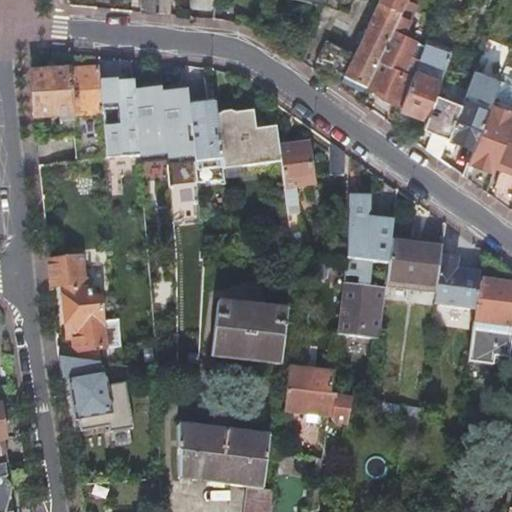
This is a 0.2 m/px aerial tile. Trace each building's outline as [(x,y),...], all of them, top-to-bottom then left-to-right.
[(139,0),(139,13),(154,14),(154,0),(139,0)] [(347,78),(364,86),(404,0),(378,0),(351,56),(324,43),(315,61),(332,71),(347,78)] [(406,0),(404,0),(364,86),(375,91),(373,95),(398,107),(423,45),(415,41),(401,35),(415,4),(406,0)] [(398,107),(397,110),(423,121),(439,79),(451,49),(441,45),(442,42),(431,37),(429,40),(425,39),(423,45),(398,107)] [(74,160),(103,158),(95,68),(29,73),(33,119),(70,115),(74,160)] [(465,89),(447,138),(472,148),(498,81),(472,71),(465,89)] [(431,132),(424,150),(438,160),(447,138),(465,89),(439,79),(423,121),(421,128),(431,132)] [(472,148),(466,164),(492,174),(494,166),(511,119),(511,86),(498,81),(472,148)] [(165,161),(159,90),(159,86),(132,89),(138,163),(165,161)] [(187,105),(185,87),(159,90),(165,161),(165,166),(194,163),(187,105)] [(216,114),(215,102),(187,105),(189,117),(194,163),(194,168),(222,165),(216,114)] [(222,165),(223,169),(241,166),(278,162),(272,127),(254,129),(251,110),(216,114),(222,165)] [(511,119),(494,166),(511,173),(511,119)] [(306,141),(276,145),(282,188),(312,184),(306,141)] [(343,177),(344,154),(329,143),(329,176),(343,177)] [(241,166),(223,169),(223,175),(242,173),(241,166)] [(370,198),(347,197),(346,227),(345,253),(345,254),(344,275),(359,277),(358,287),(343,285),(337,335),(378,340),(378,339),(384,290),(368,288),(371,263),(387,265),(389,243),(391,232),(390,232),(391,222),(375,220),(368,231),(366,233),(360,227),(369,213),(370,198)] [(294,253),(302,254),(321,254),(319,243),(290,242),(291,253),(294,253)] [(434,291),(438,257),(438,254),(439,248),(389,243),(387,265),(384,285),(434,291)] [(74,359),(98,362),(97,349),(118,347),(116,320),(100,321),(98,297),(88,298),(87,282),(81,282),(78,256),(47,258),(50,288),(60,287),(65,338),(70,338),(72,352),(74,352),(74,359)] [(472,311),(476,280),(477,276),(452,272),(454,260),(438,257),(434,291),(432,306),(472,311)] [(465,362),(490,365),(491,356),(511,359),(510,367),(511,367),(511,284),(476,280),(472,311),(465,362)] [(285,310),(215,300),(209,355),(278,365),(285,310)] [(100,372),(98,362),(74,359),(57,356),(61,378),(66,378),(73,420),(77,420),(79,431),(93,429),(107,426),(108,431),(127,428),(130,428),(123,384),(106,387),(103,371),(100,372)] [(318,415),(347,419),(351,396),(330,393),(332,373),(287,369),(285,384),(286,384),(286,387),(283,411),(303,414),(318,415)] [(317,424),(318,415),(303,414),(302,422),(317,424)] [(107,426),(93,429),(94,434),(102,432),(103,437),(109,436),(111,446),(130,443),(127,428),(108,431),(107,426)] [(270,511),(273,491),(261,489),(267,437),(175,426),(175,479),(244,487),(241,511),(270,511)] [(296,454),(278,450),(275,475),(293,477),(296,454)] [(0,511),(8,511),(4,483),(0,483),(0,476),(4,476),(2,463),(0,463),(0,511)]
